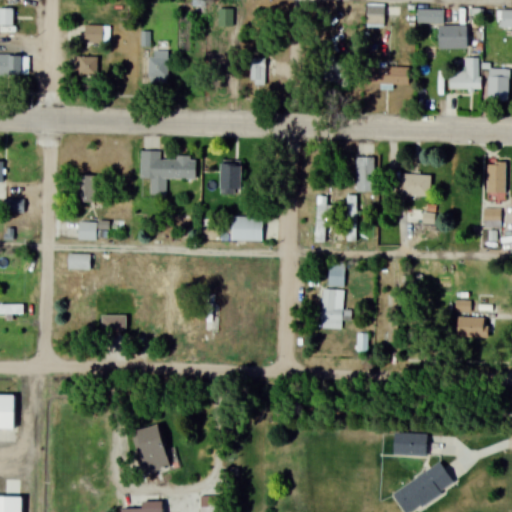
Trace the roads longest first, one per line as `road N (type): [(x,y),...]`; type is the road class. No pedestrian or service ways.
road 1 (residential): [(511,381),(0,365)]
road 2 (residential): [(511,132),(0,118)]
road 3 (residential): [(291,374),(299,0)]
road 4 (residential): [(46,367),(49,120)]
road 5 (residential): [(49,120),(53,0)]
